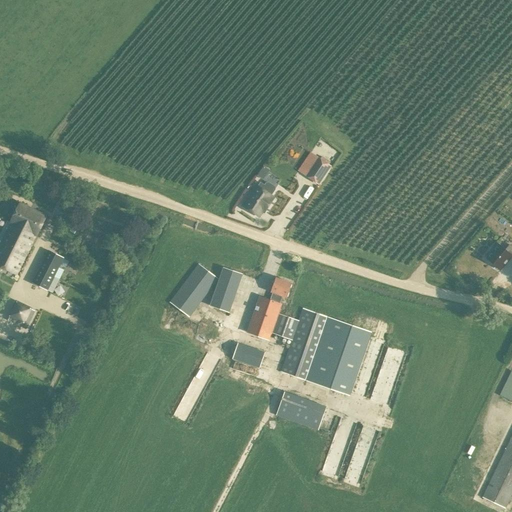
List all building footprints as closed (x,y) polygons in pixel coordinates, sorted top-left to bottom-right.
[(319,158),(307,176),(318,184),(331,166),(319,158)] [(261,164),(254,174),(262,179),(268,169),(261,164)] [(258,185),(244,207),(258,216),(263,209),(266,211),(274,199),(271,197),(272,195),(271,194),(275,189),(275,187),(268,182),(266,183),(262,188),(258,185)] [(0,266),(16,274),(35,235),(36,236),(47,215),(20,203),(10,223),(7,221),(3,228),(8,230),(3,240),(0,239),(0,266)] [(69,231),(76,234),(83,221),(76,218),(69,231)] [(505,250),(499,244),(487,258),(488,260),(487,261),(491,265),(493,264),(500,270),(511,255),(511,246),(510,245),(505,250)] [(49,251),(39,269),(59,279),(64,270),(58,267),(63,258),(49,251)] [(170,302),(189,317),(218,279),(199,264),(170,302)] [(223,269),(220,278),(239,285),(242,274),(224,268),(223,268),(223,269)] [(39,269),(32,283),(47,290),(49,286),(55,289),(59,279),(39,269)] [(259,296),(247,332),(269,340),(271,333),(278,314),(282,304),(280,304),(283,296),(287,298),(292,283),(276,278),(271,292),(273,293),(270,300),(259,296)] [(17,302),(12,311),(17,314),(21,304),(17,302)] [(21,304),(17,314),(22,316),(24,311),(26,307),(21,304)] [(26,307),(24,311),(33,316),(35,311),(26,307)] [(281,372),(312,382),(334,320),(302,309),(298,321),(278,314),(271,333),(291,340),(281,372)] [(24,311),(22,316),(30,320),(33,316),(24,311)] [(22,316),(19,321),(28,325),(30,320),(22,316)] [(370,332),(334,320),(312,382),(348,395),(370,332)] [(19,321),(17,325),(26,329),(28,325),(19,321)] [(235,341),(229,358),(259,368),(265,352),(235,341)] [(511,372),(511,373),(500,395),(511,400),(511,372)] [(317,428),(324,404),(280,392),(273,416),(317,428)] [(511,491),(511,434),(481,497),(504,508),(511,491)]
